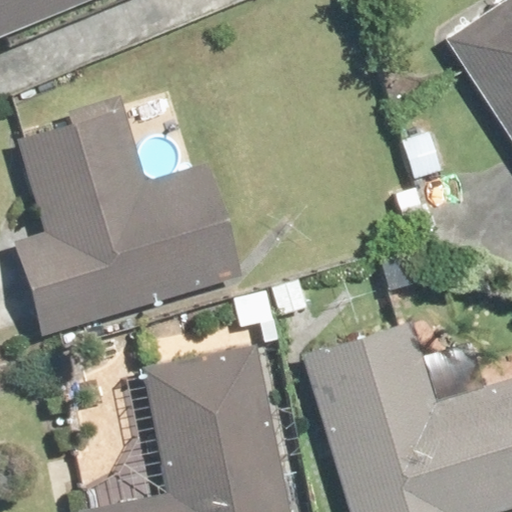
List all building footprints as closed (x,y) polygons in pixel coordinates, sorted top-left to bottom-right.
[(0,0),(0,37),(88,0),(0,0)] [(511,0),(497,0),(435,40),(511,160),(511,0)] [(0,241),(0,242),(28,334),(228,273),(193,159),(133,177),(107,95),(56,111),(60,122),(3,139),(32,232),(0,241)] [(286,349),(335,511),(469,511),(511,499),(511,377),(424,405),(397,316),(286,349)] [(280,511),(247,351),(134,374),(159,498),(87,511),(280,511)]
